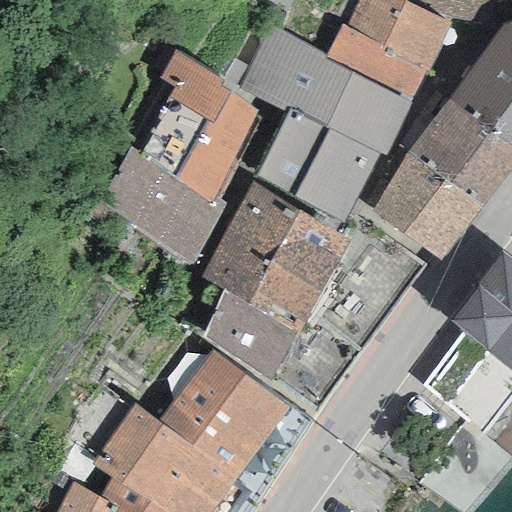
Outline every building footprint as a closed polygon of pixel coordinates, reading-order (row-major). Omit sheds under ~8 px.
[(263,0),(284,14),(293,0),(263,0)] [(427,73),(450,24),(403,0),(356,0),(345,28),(423,70),(427,73)] [(495,0),(421,0),(421,2),(438,14),(483,27),(495,0)] [(447,101),(511,149),(511,22),(502,25),(447,101)] [(385,158),(410,99),(325,57),(267,26),(247,68),(238,89),(254,97),(286,114),(290,108),(378,154),(385,158)] [(410,99),(423,70),(345,28),(339,26),(325,57),(410,99)] [(209,205),(216,196),(256,113),(247,107),(219,87),(222,81),(173,49),(158,80),(172,88),(154,118),(159,121),(138,153),(209,205)] [(247,107),(254,97),(238,89),(247,68),(234,60),(222,81),(219,87),(247,107)] [(407,155),(481,211),(511,171),(511,149),(447,101),(407,155)] [(255,177),(344,225),(378,154),(290,108),(286,114),(255,177)] [(97,202),(192,266),(225,204),(216,196),(209,205),(138,153),(129,147),(97,202)] [(440,263),(481,211),(407,155),(371,212),(440,263)] [(298,333),(348,242),(251,181),(200,277),(223,290),(201,338),(268,381),(294,330),(298,333)] [(511,261),(501,252),(449,321),(511,373),(511,261)] [(211,511),(287,408),(212,352),(157,422),(133,404),(90,465),(111,479),(100,498),(108,503),(104,509),(107,511),(211,511)] [(107,511),(104,509),(108,503),(100,498),(71,483),(56,511),(107,511)]
